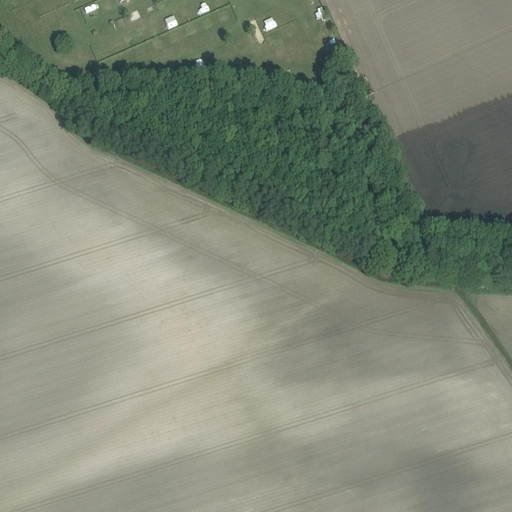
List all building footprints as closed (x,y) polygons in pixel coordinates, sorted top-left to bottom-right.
[(281,20),(284,29),(294,26),(290,16),(281,20)] [(168,31),(179,26),(175,17),(164,21),(168,31)] [(203,27),(211,22),(209,18),(200,22),(203,27)] [(188,36),(197,33),(194,25),(185,27),(188,36)] [(143,31),(132,34),(135,45),(146,42),(143,31)] [(171,44),(180,41),(177,31),(168,34),(171,44)] [(282,35),(285,43),(295,39),(292,31),(282,35)] [(235,73),(244,74),(245,63),(236,63),(235,73)]
